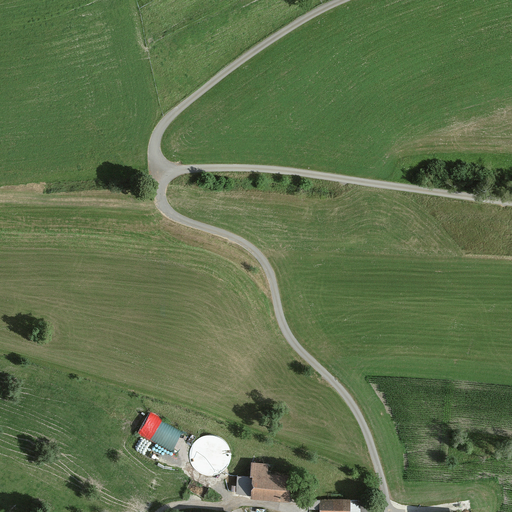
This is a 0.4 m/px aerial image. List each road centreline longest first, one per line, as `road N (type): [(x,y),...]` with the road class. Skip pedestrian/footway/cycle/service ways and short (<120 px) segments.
road 1 (track): [(383,511),(359,415),(285,330),(263,260),(237,239),(172,214),(157,170)]
road 2 (track): [(511,204),(262,168),(157,170)]
road 3 (track): [(157,170),(156,138),(170,116),(251,52),(342,0)]
road 4 (track): [(163,511),(245,503),(293,511)]
